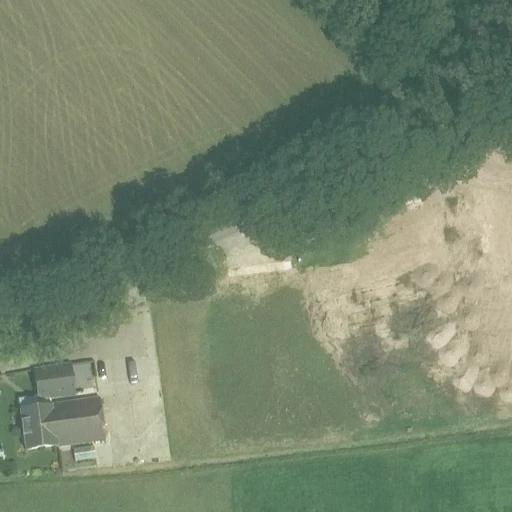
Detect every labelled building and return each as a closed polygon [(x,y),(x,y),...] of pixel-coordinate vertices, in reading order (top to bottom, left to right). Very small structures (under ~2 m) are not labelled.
[(293,268),(272,269),(273,294),(294,293),(293,268)] [(409,303),(411,338),(448,337),(448,329),(466,329),(465,278),(318,283),(319,306),(409,303)] [(183,344),(163,348),(177,421),(179,423),(194,420),(201,411),(199,403),(208,402),(210,393),(222,377),(208,367),(225,364),(229,382),(237,371),(275,379),(283,340),(285,340),(283,328),(275,323),(269,330),(253,327),(247,298),(189,310),(200,318),(202,316),(205,334),(208,321),(225,325),(226,333),(213,350),(204,343),(201,348),(183,344)] [(181,323),(184,323),(183,309),(163,311),(166,335),(182,334),(181,323)] [(319,424),(475,414),(471,358),(416,362),(415,348),(335,353),(336,373),(391,369),(392,383),(358,385),(358,386),(310,389),(312,413),(319,412),(319,424)] [(507,348),(491,348),(492,373),(507,373),(507,348)] [(35,370),(39,401),(51,399),(75,396),(71,366),(35,370)] [(20,411),(26,451),(105,441),(100,400),(52,406),(51,399),(39,401),(40,408),(20,411)]
